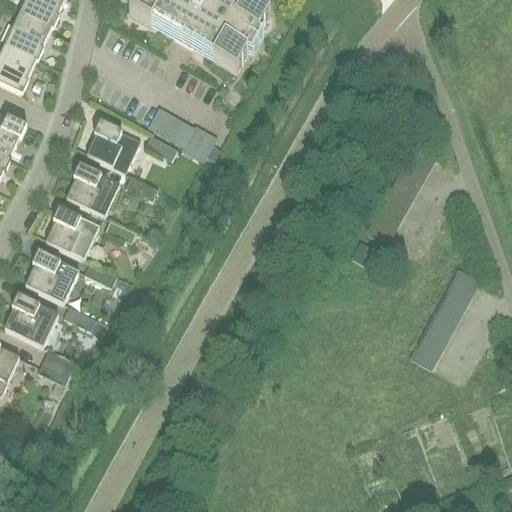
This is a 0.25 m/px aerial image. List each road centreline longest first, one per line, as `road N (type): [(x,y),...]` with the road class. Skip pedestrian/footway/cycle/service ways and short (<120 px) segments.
road 1 (unclassified): [(101,511),(350,70),(400,13)]
road 2 (unclassified): [(511,292),(400,13)]
road 3 (residential): [(0,251),(57,132),(99,0)]
